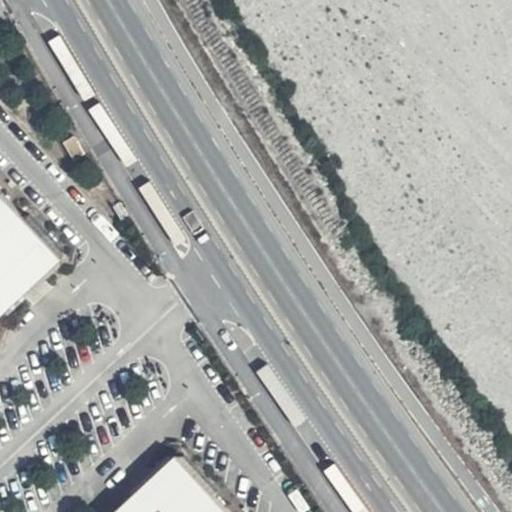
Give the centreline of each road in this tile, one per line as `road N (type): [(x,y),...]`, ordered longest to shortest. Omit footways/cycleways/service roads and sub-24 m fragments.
road 1 (primary): [(444,511),(321,341),(106,0)]
road 2 (tertiary): [(55,0),(287,372),(386,511)]
